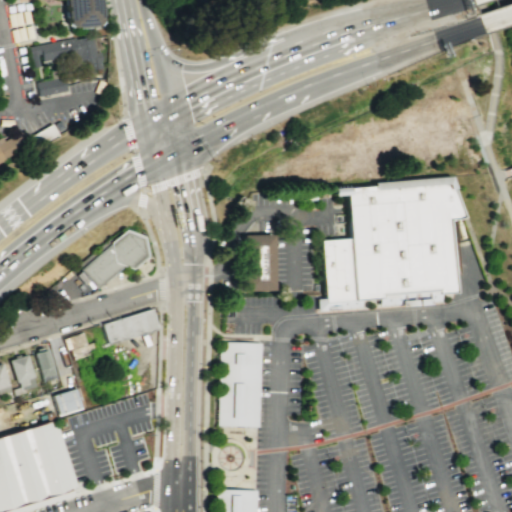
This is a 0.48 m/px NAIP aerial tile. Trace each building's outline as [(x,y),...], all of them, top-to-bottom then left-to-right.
[(98,0),(100,23),(95,30),(73,32),(65,25),(62,0),(98,0)] [(27,48),(74,38),(75,40),(87,38),(88,40),(92,39),(95,53),(99,53),(101,62),(99,62),(101,70),(89,72),(87,65),(80,66),(78,55),(41,62),(40,55),(36,56),(38,67),(31,69),(27,48)] [(34,83),(62,78),(65,92),(37,97),(34,83)] [(26,130),(0,144),(0,151),(5,160),(33,144),(26,130)] [(348,309),(437,302),(436,293),(452,291),(446,220),(455,219),(460,217),(450,188),(454,187),(448,176),(370,182),(370,186),(340,187),(344,238),(348,309)] [(122,229),(141,236),(144,255),(129,268),(120,265),(92,288),(86,281),(82,284),(73,274),(78,271),(76,269),(106,243),(107,241),(122,229)] [(241,237),(274,237),(275,297),(242,297),(241,237)] [(344,238),(348,309),(315,311),(314,298),(320,298),(315,240),(344,238)] [(157,331),(150,309),(100,325),(107,346),(157,331)] [(92,352),(90,342),(84,344),(81,332),(63,337),(69,359),(92,352)] [(68,373),(56,335),(44,339),(47,349),(0,364),(0,389),(6,387),(10,398),(38,389),(36,383),(68,373)] [(216,341),(257,342),(255,426),(214,425),(216,341)] [(80,407),(75,388),(50,395),(55,414),(80,407)] [(0,511),(26,511),(70,499),(68,489),(73,487),(61,448),(55,425),(48,426),(47,421),(0,435),(0,511)] [(253,511),(254,491),(213,489),(212,511),(253,511)]
